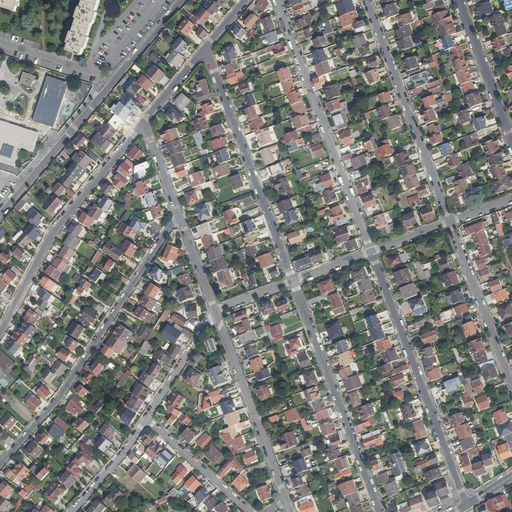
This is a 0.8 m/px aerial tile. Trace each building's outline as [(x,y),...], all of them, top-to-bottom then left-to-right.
[(0,0),(0,6),(16,12),(19,0),(0,0)] [(83,0),(81,8),(79,7),(76,18),(77,19),(73,32),(71,32),(67,43),(69,44),(67,51),(77,54),(77,55),(80,57),(80,55),(82,55),(84,49),(86,49),(86,47),(89,38),(88,37),(92,24),(94,24),(97,16),(98,13),(96,13),(99,0),(83,0)] [(264,0),(261,0),(256,6),(263,12),(269,5),(266,1),(264,0)] [(443,1),(442,0),(438,0),(433,2),(429,4),(423,6),(425,10),(427,10),(432,8),(435,6),(438,13),(446,11),(443,1)] [(308,1),(293,6),(296,15),(305,11),(304,7),(309,5),(308,1)] [(477,6),(482,17),(492,13),(493,13),(489,1),(485,3),(477,6)] [(395,3),(383,8),(388,19),(399,15),(395,3)] [(340,14),(341,17),(346,15),(343,5),(337,7),(339,10),(334,11),(336,15),(340,14)] [(188,19),(192,15),(183,8),(180,12),(187,19),(188,19)] [(503,9),(493,13),(492,13),(493,17),(494,17),(501,15),(505,13),(503,9)] [(439,27),(451,23),(453,22),(450,13),(449,14),(447,10),(446,11),(433,16),(437,28),(439,27)] [(259,18),(253,13),(243,24),(250,30),(252,28),(251,27),(259,18)] [(340,17),(344,28),(357,23),(355,19),(352,13),(346,15),(341,17),(340,17)] [(398,18),(402,27),(409,25),(414,23),(410,14),(398,18)] [(312,23),(309,15),(292,21),(293,24),(297,23),(299,30),(307,27),(306,25),(312,23)] [(495,25),(496,25),(503,22),(503,21),(501,15),(494,17),(494,19),(490,20),(492,26),(493,26),(495,25)] [(271,17),(263,21),(267,32),(276,29),(271,17)] [(188,19),(187,19),(178,29),(186,36),(195,25),(188,19)] [(329,20),(325,22),(330,33),(334,32),(330,21),(329,20)] [(363,21),(357,23),(344,28),(334,32),(335,35),(352,28),(355,35),(357,34),(357,33),(366,30),(363,21)] [(497,31),(499,37),(502,36),(508,34),(503,22),(496,25),(498,31),(497,31)] [(453,29),(451,23),(439,27),(441,31),(440,31),(443,39),(456,34),(455,29),(453,29)] [(402,27),(396,29),(399,37),(396,38),(397,42),(410,38),(411,37),(409,30),(411,29),(409,25),(402,27)] [(247,33),(240,26),(234,33),(241,39),(247,33)] [(195,32),(205,40),(209,35),(200,27),(198,28),(195,32)] [(309,41),(322,36),(321,33),(312,36),(311,34),(310,31),(305,33),(309,41)] [(363,34),(352,38),(357,50),(359,49),(367,46),(363,34)] [(322,36),(309,41),(313,46),(315,45),(316,49),(327,44),(324,36),(322,36)] [(494,47),(496,52),(506,48),(502,36),(499,37),(493,40),(495,47),(494,47)] [(413,47),(410,38),(397,42),(401,52),(413,47)] [(275,46),(266,49),(267,53),(275,50),(277,58),(287,54),(285,49),(284,49),(282,44),(275,46)] [(367,46),(359,49),(362,58),(372,54),(369,45),(367,46)] [(511,51),(511,45),(510,47),(511,48),(503,51),(505,57),(511,54),(511,52),(511,51)] [(143,55),(145,57),(147,55),(148,56),(152,51),(155,53),(151,58),(157,62),(163,55),(151,46),(143,55)] [(225,55),(227,63),(238,59),(241,58),(236,46),(233,47),(221,51),(223,56),(225,55)] [(452,62),(463,58),(464,58),(460,46),(451,49),(454,55),(449,57),(451,62),(452,62)] [(327,57),(324,49),(313,53),(314,57),(315,57),(316,61),(317,65),(328,61),(329,60),(328,57),(327,57)] [(336,58),(343,55),(340,49),(337,50),(337,51),(334,52),(336,58)] [(176,50),(171,56),(168,59),(176,67),(184,57),(176,50)] [(375,56),(366,60),(368,65),(366,66),(368,70),(379,66),(375,56)] [(403,61),(407,72),(419,68),(415,56),(403,61)] [(463,58),(452,62),(457,74),(467,70),(463,58)] [(235,61),(225,65),(227,69),(228,69),(230,73),(238,69),(235,61)] [(332,73),(328,61),(317,65),(315,66),(320,77),(327,75),(332,73)] [(161,80),(165,74),(155,65),(147,75),(158,84),(162,80),(161,80)] [(347,67),(337,71),(340,78),(350,74),(347,67)] [(282,83),(291,79),(288,70),(286,71),(285,68),(277,71),(282,83)] [(409,78),(420,74),(421,73),(419,68),(407,72),(409,78)] [(370,85),(380,82),(377,75),(379,75),(377,69),(365,74),(366,78),(367,78),(370,85)] [(461,85),(463,85),(472,81),(467,70),(457,74),(461,85)] [(241,71),(227,76),(229,82),(230,82),(232,85),(244,81),(243,76),(241,71)] [(37,77),(24,72),(20,83),(31,87),(33,81),(35,82),(37,77)] [(423,81),(420,74),(409,78),(409,80),(411,80),(414,88),(421,85),(420,82),(423,81)] [(320,77),(314,79),(318,90),(322,88),(321,84),(327,82),(326,79),(329,79),(327,75),(320,77)] [(54,127),(68,83),(48,76),(33,121),(54,127)] [(144,76),(138,84),(146,91),(152,83),(144,76)] [(294,86),(291,79),(282,83),(286,95),(295,91),(293,86),(294,86)] [(441,79),(427,85),(430,93),(438,90),(438,89),(441,88),(442,92),(445,91),(441,79)] [(128,92),(130,93),(133,90),(137,94),(140,89),(134,84),(134,83),(130,80),(124,88),(128,92)] [(198,95),(193,97),(196,104),(214,97),(212,93),(210,94),(204,80),(200,82),(204,91),(197,94),(198,95)] [(472,81),(463,85),(466,93),(474,90),(475,89),(476,89),(477,87),(476,84),(473,85),(472,81)] [(248,84),(240,86),(244,96),(252,93),(248,84)] [(324,89),(329,101),(341,96),(336,84),(324,89)] [(293,105),(302,102),(299,96),(300,95),(299,91),(288,95),(292,106),(293,105)] [(389,91),(379,95),(383,103),(392,100),(389,91)] [(483,104),(479,92),(467,97),(471,108),(483,104)] [(183,93),(174,104),(182,111),(191,101),(183,93)] [(131,94),(123,104),(132,111),(136,107),(138,107),(139,106),(140,106),(140,105),(141,104),(141,103),(140,102),(139,101),(131,94)] [(433,109),(436,108),(444,105),(447,104),(450,103),(447,95),(443,96),(444,99),(436,102),(434,96),(423,100),(427,111),(433,109)] [(246,98),(239,101),(243,109),(250,107),(246,98)] [(328,103),(331,113),(332,113),(346,108),(347,107),(346,102),(340,104),(338,99),(328,103)] [(305,114),(306,114),(302,102),(293,105),(296,114),(291,116),(292,119),(293,119),(305,114)] [(202,107),(206,117),(214,114),(212,108),(213,108),(212,103),(202,107)] [(388,105),(378,109),(382,121),(387,119),(393,117),(388,105)] [(447,111),(444,105),(436,108),(439,116),(445,114),(444,112),(447,111)] [(248,117),(250,122),(259,118),(254,106),(246,110),(247,114),(248,117)] [(166,115),(174,121),(180,114),(173,107),(166,115)] [(346,108),(332,113),(333,117),(338,131),(348,127),(346,123),(345,123),(341,114),(347,112),(346,108)] [(118,109),(114,114),(117,117),(115,120),(122,126),(128,118),(118,109)] [(435,115),(433,109),(427,111),(422,113),(424,119),(425,118),(427,125),(439,120),(437,114),(435,115)] [(469,115),(467,110),(459,113),(464,124),(469,122),(467,116),(469,115)] [(304,128),(310,126),(305,114),(293,119),(297,130),(304,128)] [(402,127),(397,115),(393,117),(387,119),(391,131),(402,127)] [(264,119),(264,116),(259,118),(250,122),(249,122),(254,134),(254,133),(256,132),(266,129),(265,128),(268,127),(264,119)] [(487,121),(485,117),(472,121),(472,123),(476,133),(488,129),(485,122),(487,121)] [(194,121),(193,121),(197,130),(206,127),(203,118),(194,121)] [(38,133),(0,120),(0,139),(1,140),(0,143),(0,160),(14,165),(21,147),(32,150),(38,133)] [(99,133),(100,133),(109,141),(117,131),(107,123),(99,133)] [(221,124),(211,128),(214,137),(225,133),(221,124)] [(440,133),(441,133),(438,126),(436,126),(435,125),(429,127),(432,136),(440,133)] [(266,129),(256,132),(259,138),(260,138),(261,142),(260,142),(259,143),(261,146),(262,147),(274,143),(273,141),(270,134),(272,134),(269,128),(266,129)] [(341,136),(346,148),(347,148),(355,145),(353,141),(354,141),(350,130),(342,133),(343,135),(341,136)] [(170,131),(164,134),(167,143),(171,141),(169,136),(172,135),(170,131)] [(295,131),(283,136),(286,144),(299,140),(295,131)] [(193,135),(198,146),(204,144),(200,132),(197,133),(193,135)] [(109,141),(100,133),(91,143),(103,153),(111,143),(109,141)] [(312,143),(312,145),(319,142),(323,141),(320,133),(312,136),(314,142),(312,143)] [(432,136),(430,137),(433,146),(443,142),(440,133),(432,136)] [(79,149),(87,139),(81,134),(73,143),(79,149)] [(473,143),(470,136),(463,138),(468,150),(481,145),(479,141),(473,143)] [(218,139),(211,141),(214,150),(228,145),(225,137),(218,140),(218,139)] [(374,138),(364,141),(366,146),(367,146),(370,152),(375,150),(378,149),(376,143),(374,138)] [(489,155),(499,151),(500,151),(497,145),(499,144),(497,139),(483,144),(488,156),(489,155)] [(184,152),(179,140),(166,145),(168,150),(170,149),(172,156),(182,152),(184,152)] [(299,141),(299,140),(286,144),(290,153),(299,149),(304,148),(301,140),(299,141)] [(380,149),(383,157),(392,153),(387,140),(381,143),(383,147),(380,149)] [(304,148),(299,149),(300,153),(310,149),(314,158),(324,154),(319,142),(312,145),(304,148)] [(439,147),(441,151),(442,151),(443,154),(445,158),(447,157),(454,155),(450,143),(439,147)] [(135,157),(138,160),(144,154),(136,147),(128,155),(133,159),(135,157)] [(270,147),(260,151),(266,166),(275,162),(270,147)] [(207,149),(200,152),(202,158),(209,155),(207,149)] [(220,165),(230,161),(226,149),(215,153),(220,165)] [(78,164),(85,169),(93,160),(86,155),(82,151),(74,160),(78,164)] [(86,155),(93,160),(95,162),(98,158),(90,151),(86,155)] [(360,151),(343,157),(345,162),(359,156),(362,155),(360,151)] [(501,156),(499,151),(489,155),(494,168),(503,164),(500,157),(501,156)] [(182,152),(172,156),(171,156),(176,168),(184,165),(187,164),(182,152)] [(408,160),(405,153),(394,157),(396,162),(398,168),(401,167),(411,164),(409,159),(408,160)] [(362,155),(359,156),(359,157),(352,159),(355,168),(367,164),(363,154),(362,155)] [(458,167),(462,165),(457,154),(454,155),(447,157),(451,169),(458,167)] [(131,168),(135,172),(136,167),(136,166),(128,159),(117,172),(119,174),(126,179),(131,173),(128,171),(131,168)] [(136,167),(135,172),(133,185),(136,183),(138,178),(139,178),(140,179),(146,177),(143,170),(150,168),(147,162),(136,167)] [(284,172),(281,163),(270,167),(273,175),(284,172)] [(405,179),(417,175),(412,163),(411,164),(401,167),(405,179)] [(85,169),(78,164),(76,167),(78,169),(75,173),(70,169),(67,172),(68,172),(75,178),(78,181),(86,171),(85,169)] [(213,169),(217,179),(230,174),(226,164),(213,169)] [(465,179),(472,176),(469,168),(467,168),(465,164),(462,165),(458,167),(463,179),(465,179)] [(494,168),(492,168),(497,181),(507,178),(504,169),(503,164),(494,168)] [(188,175),(184,165),(176,168),(180,178),(188,175)] [(46,170),(41,177),(43,179),(45,176),(46,177),(49,173),(46,170)] [(67,188),(75,178),(68,172),(60,182),(67,188)] [(201,172),(191,176),(193,183),(191,184),(193,188),(201,185),(206,183),(201,172)] [(126,179),(119,174),(115,179),(117,180),(114,184),(120,189),(125,183),(126,185),(129,182),(126,179)] [(330,174),(321,177),(326,189),(334,186),(330,174)] [(240,175),(230,178),(235,190),(244,186),(240,175)] [(417,175),(405,179),(409,191),(418,188),(421,186),(417,175)] [(370,185),(366,177),(355,181),(360,194),(368,192),(366,187),(370,185)] [(446,180),(448,185),(453,183),(456,182),(454,177),(446,180)] [(497,181),(493,183),(497,193),(511,187),(511,184),(509,177),(507,178),(497,181)] [(144,195),(149,193),(145,185),(149,184),(148,179),(136,183),(138,188),(135,189),(138,198),(144,195)] [(275,183),(276,188),(280,187),(280,189),(283,195),(291,192),(286,179),(275,183)] [(465,179),(463,179),(456,182),(453,183),(458,196),(463,194),(467,193),(470,192),(465,179)] [(212,193),(215,191),(211,181),(206,183),(201,185),(203,189),(209,187),(212,193)] [(59,183),(52,191),(60,197),(66,189),(59,183)] [(115,189),(108,183),(101,190),(109,196),(115,189)] [(421,186),(418,188),(421,197),(429,194),(425,185),(421,186)] [(333,189),(323,193),(327,205),(337,201),(333,189)] [(379,189),(362,195),(364,199),(363,199),(368,213),(378,210),(373,195),(380,193),(379,189)] [(195,191),(186,194),(190,205),(199,202),(196,192),(195,191)] [(149,193),(144,195),(148,208),(150,208),(158,205),(153,192),(149,193)] [(250,194),(232,200),(233,204),(240,202),(240,203),(244,202),(245,205),(253,202),(250,194)] [(458,196),(453,198),(457,208),(467,204),(463,194),(458,196)] [(54,196),(43,208),(52,215),(62,202),(54,196)] [(97,207),(108,213),(115,202),(105,196),(102,200),(101,199),(99,202),(100,203),(97,207)] [(18,212),(26,202),(22,199),(15,208),(18,212)] [(284,214),(294,210),(290,199),(278,203),(282,215),(284,214)] [(206,203),(196,207),(198,212),(197,212),(199,216),(200,216),(201,221),(211,217),(210,214),(211,213),(211,212),(210,209),(209,208),(208,209),(206,203)] [(161,211),(159,204),(158,205),(150,208),(154,221),(151,226),(152,226),(160,232),(163,228),(158,225),(159,222),(158,218),(162,216),(160,211),(161,211)] [(428,208),(421,211),(424,220),(436,216),(432,204),(427,206),(428,208)] [(90,212),(88,215),(101,224),(108,213),(97,207),(95,205),(93,208),(93,209),(91,212),(90,212)] [(334,222),(336,227),(348,222),(346,218),(344,218),(340,207),(331,210),(336,221),(334,222)] [(232,213),(230,208),(226,209),(227,211),(224,212),(226,219),(228,219),(230,224),(237,221),(235,216),(233,216),(232,213)] [(195,222),(200,220),(196,209),(190,211),(195,222)] [(31,223),(36,228),(39,224),(38,224),(41,221),(44,217),(35,210),(27,219),(31,223)] [(284,214),(288,226),(300,222),(296,210),(294,210),(284,214)] [(96,220),(84,213),(79,221),(89,228),(91,224),(93,225),(96,220)] [(414,213),(403,217),(404,220),(407,227),(418,223),(414,213)] [(498,217),(496,213),(492,214),(496,226),(500,224),(498,217)] [(375,224),(377,230),(388,226),(384,214),(374,217),(376,224),(375,224)] [(223,218),(214,222),(215,227),(222,224),(222,223),(224,222),(223,218)] [(254,227),(251,220),(240,224),(244,233),(245,232),(246,235),(255,232),(257,231),(258,230),(256,226),(254,227)] [(409,232),(407,227),(404,220),(399,222),(400,227),(403,226),(406,233),(409,232)] [(134,230),(145,237),(152,226),(151,226),(143,221),(140,227),(137,225),(134,230)] [(466,229),(468,236),(472,235),(474,234),(484,230),(486,229),(483,222),(466,229)] [(24,232),(24,233),(32,240),(33,241),(41,232),(36,228),(31,223),(24,232)] [(213,234),(208,223),(205,224),(198,226),(198,227),(202,238),(213,234)] [(395,223),(388,226),(377,230),(375,231),(378,238),(392,232),(391,230),(397,228),(395,223)] [(71,233),(77,237),(82,229),(73,224),(68,232),(71,233)] [(119,230),(120,231),(128,237),(133,229),(125,224),(124,226),(122,225),(119,230)] [(336,239),(339,245),(345,243),(351,241),(348,233),(349,233),(347,226),(335,230),(338,238),(336,239)] [(476,241),(475,242),(477,246),(488,242),(484,230),(474,234),(476,241)] [(117,242),(121,236),(116,233),(113,231),(108,237),(117,242)] [(299,231),(288,235),(292,245),(302,241),(301,238),(303,237),(301,231),(299,232),(299,231)] [(255,232),(246,235),(243,236),(248,248),(255,245),(260,243),(259,240),(258,240),(255,232)] [(32,240),(24,233),(16,242),(23,248),(28,242),(29,243),(32,240)] [(80,240),(77,237),(71,233),(64,244),(66,245),(74,250),(80,240)] [(351,241),(345,243),(348,252),(358,248),(355,239),(351,241)] [(511,242),(510,239),(502,242),(503,243),(505,249),(510,247),(511,246),(511,242)] [(118,261),(123,253),(108,243),(103,251),(118,261)] [(129,246),(126,250),(133,255),(136,251),(134,250),(135,247),(131,244),(129,247),(129,246)] [(179,249),(172,246),(168,244),(166,248),(167,249),(177,253),(179,249)] [(74,250),(66,245),(63,249),(65,250),(60,257),(70,263),(77,252),(74,250)] [(207,250),(211,261),(223,257),(219,245),(207,250)] [(242,264),(246,262),(243,253),(246,251),(249,257),(258,254),(255,245),(248,248),(237,252),(242,264)] [(19,247),(16,251),(17,252),(15,255),(21,260),(24,257),(22,256),(25,252),(19,247)] [(177,253),(167,249),(163,259),(169,262),(170,259),(173,260),(176,262),(177,258),(179,258),(181,255),(177,253)] [(310,254),(313,263),(325,259),(321,249),(309,254),(310,254)] [(91,262),(95,264),(101,253),(98,251),(91,262)] [(0,257),(0,259),(6,265),(12,258),(9,255),(8,256),(4,253),(0,257)] [(63,273),(70,263),(60,257),(56,254),(54,258),(57,260),(53,267),(62,273),(63,273)] [(258,257),(262,266),(265,265),(265,264),(271,262),(268,254),(258,257)] [(297,261),(293,262),(296,271),(300,273),(315,267),(313,263),(310,254),(306,255),(307,258),(298,261),(297,261)] [(399,255),(389,259),(392,267),(402,263),(402,262),(405,261),(405,260),(406,260),(404,254),(399,255)] [(107,257),(101,266),(110,272),(115,263),(107,257)] [(228,269),(223,257),(211,261),(216,273),(218,273),(228,269)] [(489,269),(492,267),(491,265),(487,266),(484,258),(477,261),(480,271),(488,268),(489,269)] [(439,263),(443,273),(455,268),(452,259),(447,261),(447,260),(439,263)] [(422,281),(426,279),(424,272),(421,266),(420,261),(415,263),(422,281)] [(273,265),(266,268),(268,274),(271,273),(272,278),(280,275),(277,267),(276,267),(275,264),(273,265)] [(57,281),(62,273),(53,267),(51,265),(46,274),(57,281)] [(164,272),(156,266),(150,275),(153,277),(156,279),(160,282),(163,277),(162,276),(164,272)] [(14,267),(11,270),(17,275),(19,272),(14,267)] [(170,271),(167,274),(171,276),(185,271),(183,267),(170,271)] [(351,272),(356,283),(359,281),(368,278),(364,267),(351,272)] [(96,268),(89,280),(95,284),(99,278),(103,281),(107,275),(96,268)] [(228,269),(218,273),(222,284),(226,283),(227,285),(233,283),(228,269)] [(399,285),(412,281),(408,269),(395,274),(399,285)] [(488,269),(480,272),(484,281),(489,280),(488,277),(491,276),(488,269)] [(10,270),(3,278),(10,284),(17,276),(10,270)] [(455,272),(444,276),(448,287),(459,283),(455,272)] [(79,283),(81,279),(82,278),(77,274),(73,280),(79,283)] [(189,286),(193,285),(189,274),(179,278),(183,289),(189,286)] [(253,274),(249,276),(252,286),(257,284),(253,274)] [(2,293),(10,285),(0,276),(0,291),(1,293),(2,293)] [(56,283),(45,276),(40,284),(51,291),(56,283)] [(122,276),(120,280),(126,284),(129,280),(122,276)] [(368,278),(359,281),(360,286),(363,293),(372,290),(373,289),(369,278),(368,278)] [(81,279),(79,283),(73,294),(76,296),(79,298),(80,295),(81,296),(89,284),(81,279)] [(489,282),(484,284),(485,286),(490,285),(493,293),(503,290),(499,279),(489,283),(489,282)] [(318,284),(322,295),(335,290),(331,280),(318,284)] [(151,282),(145,294),(156,299),(162,288),(151,282)] [(418,295),(413,284),(401,289),(405,300),(418,295)] [(183,289),(178,291),(182,302),(194,298),(189,286),(183,289)] [(485,297),(487,301),(496,298),(497,302),(508,298),(505,289),(503,290),(493,293),(485,297)] [(59,304),(61,301),(48,293),(47,293),(42,290),(38,295),(42,298),(38,304),(44,308),(51,299),(59,304)] [(361,294),(366,306),(376,301),(372,290),(363,293),(361,294)] [(157,301),(162,305),(167,308),(169,294),(166,292),(165,294),(167,295),(166,298),(165,298),(164,300),(160,297),(157,301)] [(338,293),(329,296),(336,315),(345,312),(338,293)] [(72,304),(76,296),(73,294),(68,302),(72,304)] [(308,301),(309,305),(323,299),(322,295),(308,301)] [(137,298),(134,302),(140,306),(145,309),(148,305),(137,298)] [(416,317),(428,313),(422,298),(410,302),(414,313),(415,313),(416,317)] [(276,304),(279,312),(290,308),(286,300),(276,304)] [(261,306),(265,316),(275,312),(272,302),(261,306)] [(457,316),(470,311),(467,303),(454,308),(457,316)] [(511,307),(511,304),(499,308),(503,320),(511,316),(511,307)] [(154,315),(160,319),(167,308),(162,305),(160,309),(157,307),(156,307),(154,309),(152,307),(149,312),(151,313),(154,315)] [(145,309),(140,306),(134,314),(146,322),(151,313),(149,312),(145,309)] [(197,306),(187,307),(188,317),(198,317),(197,306)] [(34,325),(40,316),(29,308),(28,310),(30,311),(25,318),(34,325)] [(88,308),(82,317),(93,324),(99,315),(88,308)] [(172,316),(174,312),(171,310),(167,308),(160,319),(164,322),(169,314),(172,316)] [(452,309),(440,314),(444,325),(453,322),(450,316),(454,314),(452,309)] [(281,316),(282,319),(299,313),(298,310),(281,316)] [(240,314),(240,313),(232,315),(235,323),(243,320),(248,318),(249,318),(247,311),(240,314)] [(381,311),(372,314),(376,325),(385,322),(381,311)] [(151,313),(146,322),(148,323),(154,315),(151,313)] [(173,318),(180,323),(179,324),(184,327),(188,321),(177,314),(176,313),(173,318)] [(407,326),(408,330),(415,327),(415,328),(431,322),(430,320),(435,318),(439,327),(444,325),(440,314),(407,326)] [(241,335),(253,330),(248,318),(243,320),(244,323),(236,326),(239,333),(240,332),(241,335)] [(471,318),(458,323),(459,328),(464,326),(468,336),(477,332),(473,322),(471,318)] [(160,319),(153,330),(155,332),(157,329),(159,330),(164,322),(160,319)] [(21,330),(29,338),(30,338),(33,334),(37,329),(27,321),(24,324),(25,325),(20,330),(21,330)] [(339,321),(326,326),(331,340),(344,335),(339,321)] [(68,332),(78,339),(85,328),(75,322),(68,332)] [(176,324),(174,328),(182,333),(191,339),(194,335),(186,329),(183,329),(176,324)] [(126,344),(133,333),(120,325),(114,335),(115,336),(126,344)] [(273,328),(276,336),(283,333),(280,325),(273,328)] [(138,335),(146,340),(150,334),(149,333),(150,330),(144,326),(138,335)] [(182,333),(174,328),(171,326),(168,329),(172,332),(171,334),(176,338),(178,335),(180,337),(182,333)] [(268,332),(270,338),(272,343),(277,341),(276,338),(273,339),(270,331),(271,331),(269,326),(266,327),(268,332)] [(22,347),(27,341),(29,338),(21,330),(18,334),(16,332),(12,338),(13,339),(22,346),(22,347)] [(149,343),(156,332),(155,332),(153,330),(150,334),(146,340),(146,341),(149,343)] [(253,330),(241,335),(238,336),(242,344),(257,339),(254,330),(253,330)] [(434,331),(422,335),(426,344),(438,339),(434,331)] [(107,345),(115,351),(119,354),(126,344),(115,336),(111,340),(110,340),(107,345)] [(381,353),(382,353),(392,349),(388,337),(377,341),(381,353)] [(75,351),(79,343),(71,338),(67,346),(75,351)] [(298,354),(299,353),(297,348),(302,347),(298,338),(290,341),(293,350),(290,351),(291,356),(298,354)] [(22,346),(13,339),(6,348),(14,355),(22,346)] [(213,339),(206,341),(212,358),(219,355),(214,343),(213,339)] [(480,339),(468,343),(471,350),(469,351),(471,356),(474,354),(484,351),(481,344),(482,343),(480,339)] [(350,351),(346,340),(335,344),(337,348),(338,348),(340,355),(350,351)] [(138,353),(143,356),(151,345),(149,343),(146,341),(138,353)] [(167,350),(165,353),(172,358),(174,360),(182,349),(178,346),(172,342),(171,344),(167,342),(163,347),(167,349),(166,350),(167,350)] [(255,343),(244,347),(249,359),(260,355),(255,343)] [(110,358),(115,351),(107,345),(102,351),(110,358)] [(66,361),(70,354),(62,348),(60,351),(61,352),(58,356),(66,361)] [(392,349),(382,353),(386,364),(390,363),(395,361),(399,360),(395,348),(392,349)] [(165,353),(159,350),(157,353),(156,352),(153,356),(167,365),(172,358),(165,353)] [(15,365),(0,351),(0,368),(1,367),(8,373),(15,365)] [(299,353),(298,354),(303,367),(310,364),(305,351),(299,353)] [(352,353),(351,351),(350,351),(340,355),(336,357),(339,364),(352,359),(350,354),(352,353)] [(484,351),(474,354),(479,366),(480,366),(488,362),(484,351)] [(437,362),(434,356),(430,357),(430,359),(423,361),(427,371),(433,368),(432,364),(437,362)] [(33,372),(39,362),(38,361),(35,358),(30,365),(30,366),(28,368),(33,372)] [(260,358),(251,361),(256,373),(264,370),(260,358)] [(59,378),(67,367),(58,361),(51,371),(56,375),(59,378)] [(91,369),(98,375),(101,371),(103,372),(107,368),(97,361),(91,369)] [(499,376),(493,361),(488,362),(480,366),(486,381),(499,376)] [(155,378),(162,368),(155,363),(148,374),(155,378)] [(386,364),(379,367),(382,375),(393,371),(393,370),(392,367),(390,363),(386,364)] [(86,365),(84,369),(89,373),(83,379),(87,383),(90,379),(93,382),(99,376),(98,375),(91,369),(86,365)] [(350,365),(340,369),(342,376),(341,376),(343,381),(344,380),(354,377),(350,365)] [(392,373),(393,375),(409,369),(407,365),(395,369),(396,371),(392,373)] [(194,367),(193,366),(184,380),(196,387),(199,383),(198,382),(204,373),(194,367)] [(222,366),(209,371),(213,381),(211,381),(212,386),(214,385),(215,386),(228,381),(222,366)] [(441,372),(439,367),(432,370),(433,371),(428,373),(431,381),(441,377),(439,373),(441,372)] [(33,372),(28,368),(25,372),(24,373),(31,378),(35,374),(33,372)] [(50,382),(56,375),(51,371),(48,369),(42,377),(50,382)] [(114,376),(120,381),(124,374),(119,370),(114,376)] [(314,371),(303,375),(308,387),(318,383),(314,371)] [(155,378),(148,374),(145,372),(140,380),(150,386),(155,378)] [(124,374),(120,381),(118,384),(120,386),(123,382),(124,382),(128,376),(124,374)] [(391,379),(394,388),(399,386),(398,384),(406,381),(403,374),(391,379)] [(347,385),(349,392),(355,390),(363,387),(358,375),(354,377),(344,380),(346,385),(347,385)] [(461,380),(460,376),(444,383),(447,388),(447,389),(448,393),(449,394),(460,389),(459,386),(463,384),(461,380)] [(470,377),(464,379),(466,383),(471,396),(473,395),(468,382),(471,381),(470,377)] [(480,379),(472,382),(476,392),(483,389),(480,383),(481,383),(480,379)] [(143,400),(150,390),(140,383),(133,394),(143,400)] [(83,397),(88,390),(82,384),(76,391),(83,397)] [(268,384),(256,389),(257,392),(258,392),(261,399),(272,395),(268,384)] [(33,390),(37,393),(45,400),(51,393),(43,386),(40,389),(36,386),(33,390)] [(312,402),(322,398),(320,394),(319,394),(318,394),(317,393),(317,391),(316,387),(305,391),(309,403),(312,402)] [(217,390),(209,394),(212,403),(225,399),(223,395),(219,396),(217,390)] [(399,390),(393,392),(396,401),(397,400),(398,404),(404,401),(403,398),(405,397),(402,391),(400,392),(399,390)] [(356,392),(350,394),(354,407),(362,404),(357,391),(356,392)] [(174,396),(169,404),(170,406),(178,410),(185,398),(175,392),(173,396),(174,396)] [(30,393),(23,401),(26,404),(33,395),(30,393)] [(126,405),(136,411),(143,400),(133,394),(126,405)] [(204,408),(203,410),(214,407),(212,403),(209,394),(205,395),(204,408)] [(296,396),(300,407),(303,405),(302,403),(306,402),(303,394),(296,396)] [(34,395),(26,404),(35,411),(43,403),(34,395)] [(111,395),(105,404),(108,407),(112,401),(114,402),(117,399),(111,395)] [(471,396),(463,399),(467,409),(471,408),(471,406),(474,405),(472,400),(471,396)] [(486,396),(477,399),(481,410),(490,407),(486,396)] [(75,397),(69,404),(80,413),(83,410),(78,405),(80,402),(75,397)] [(237,398),(229,401),(231,406),(234,407),(237,406),(236,404),(239,403),(237,398)] [(312,402),(317,413),(327,410),(322,398),(312,402)] [(89,407),(97,413),(104,405),(100,401),(95,407),(92,404),(89,407)] [(412,406),(411,403),(402,406),(403,409),(402,410),(406,420),(417,416),(413,406),(412,406)] [(375,416),(371,404),(359,409),(363,421),(375,416)] [(136,411),(126,405),(124,409),(127,411),(121,419),(126,422),(126,423),(130,425),(136,416),(136,415),(138,412),(136,411)] [(178,410),(170,406),(168,410),(179,417),(183,414),(183,413),(178,410)] [(317,413),(316,414),(319,421),(330,417),(328,413),(332,412),(330,408),(327,410),(317,413)] [(50,426),(57,432),(59,430),(63,433),(68,428),(61,422),(65,418),(56,409),(52,413),(57,418),(50,426)] [(225,416),(231,413),(229,409),(211,415),(208,411),(207,410),(204,412),(211,421),(225,416)] [(497,422),(499,425),(509,421),(505,409),(494,413),(497,422)] [(291,410),(285,412),(289,422),(298,418),(296,413),(295,410),(292,411),(291,410)] [(231,413),(225,416),(230,427),(232,427),(234,426),(238,425),(240,424),(238,420),(237,416),(238,416),(236,411),(231,413)] [(454,429),(462,426),(466,424),(461,412),(452,416),(450,417),(454,429)] [(17,421),(9,413),(0,422),(9,430),(17,421)] [(94,413),(89,422),(92,425),(98,416),(94,413)] [(179,417),(179,418),(182,421),(181,422),(184,424),(185,423),(187,425),(191,421),(183,414),(179,417)] [(276,416),(266,419),(267,424),(278,420),(276,416)] [(74,425),(80,430),(83,433),(90,425),(81,417),(74,425)] [(371,419),(357,424),(359,429),(376,422),(375,419),(371,421),(371,419)] [(415,434),(417,440),(428,436),(422,420),(414,423),(418,433),(415,434)] [(211,421),(204,428),(208,431),(213,425),(211,421)] [(333,421),(321,425),(326,437),(329,435),(337,432),(333,421)] [(501,437),(511,433),(511,421),(498,426),(501,437)] [(107,423),(99,431),(100,432),(104,436),(111,442),(115,437),(113,436),(114,435),(112,433),(115,431),(107,423)] [(84,434),(88,438),(92,441),(100,432),(99,431),(92,425),(84,434)] [(465,433),(462,426),(454,429),(446,432),(447,435),(454,432),(456,436),(465,433)] [(189,427),(182,435),(191,443),(198,435),(190,428),(189,427)] [(232,440),(237,438),(232,427),(230,427),(223,430),(225,435),(224,435),(221,436),(225,442),(232,440)] [(71,440),(75,443),(84,434),(83,433),(80,430),(71,440)] [(43,431),(37,438),(44,445),(50,438),(43,431)] [(1,437),(1,438),(7,443),(8,444),(11,441),(12,442),(14,440),(5,432),(1,437)] [(152,432),(148,437),(146,435),(144,438),(146,439),(143,443),(147,447),(156,436),(152,432)] [(293,432),(281,437),(283,442),(281,442),(284,449),(298,444),(293,432)] [(337,432),(329,435),(333,446),(342,443),(338,432),(337,432)] [(376,435),(375,432),(363,436),(364,440),(376,435)] [(84,434),(75,443),(80,448),(83,444),(88,438),(84,434)] [(206,434),(198,443),(203,447),(211,438),(206,434)] [(364,441),(366,446),(376,442),(377,446),(383,444),(380,435),(364,441)] [(476,447),(472,435),(460,440),(464,452),(466,451),(476,447)] [(111,442),(104,436),(96,445),(104,452),(107,449),(108,451),(114,445),(111,442)] [(245,446),(242,436),(239,437),(237,438),(232,440),(225,442),(228,447),(236,444),(238,449),(232,451),(234,455),(248,450),(254,448),(253,443),(245,446)] [(89,446),(92,441),(88,438),(83,444),(85,445),(84,447),(85,448),(83,450),(84,451),(91,457),(95,452),(89,446)] [(414,444),(419,456),(432,451),(430,446),(429,446),(426,439),(414,444)] [(27,451),(36,459),(44,449),(35,441),(27,451)] [(156,459),(164,450),(158,445),(156,447),(153,443),(148,450),(144,454),(147,456),(148,455),(151,458),(155,461),(156,459)] [(314,455),(312,450),(310,443),(301,446),(303,452),(304,451),(308,462),(303,463),(305,468),(317,463),(314,455)] [(511,454),(510,449),(508,443),(498,447),(503,459),(511,455),(511,454)] [(144,455),(144,454),(148,450),(143,445),(139,450),(144,455)] [(211,445),(203,454),(215,464),(223,455),(211,445)] [(484,462),(486,467),(493,464),(491,459),(493,458),(491,453),(485,455),(481,447),(483,446),(482,445),(478,446),(480,452),(484,462)] [(342,457),(338,446),(326,450),(331,462),(335,460),(342,457)] [(474,470),(476,477),(488,472),(486,467),(484,462),(475,465),(471,456),(480,452),(478,446),(476,447),(466,451),(474,470)] [(168,466),(175,457),(165,449),(164,450),(156,459),(163,465),(165,463),(168,466)] [(248,450),(234,455),(239,462),(245,459),(247,466),(252,464),(251,462),(258,460),(255,451),(249,453),(248,450)] [(94,460),(91,457),(84,451),(75,460),(81,464),(81,465),(84,462),(89,466),(94,460)] [(467,473),(474,470),(466,451),(464,452),(460,453),(461,458),(467,473)] [(54,458),(49,453),(44,458),(47,460),(46,462),(48,464),(49,464),(54,458)] [(395,467),(396,467),(399,474),(406,472),(404,468),(407,467),(405,462),(402,463),(398,453),(392,455),(394,462),(393,462),(395,467)] [(137,464),(140,460),(138,458),(139,457),(137,455),(136,457),(132,454),(129,458),(137,464)] [(439,462),(436,454),(427,457),(428,459),(417,463),(418,467),(415,468),(418,475),(423,473),(421,469),(439,462)] [(241,472),(242,473),(244,470),(239,462),(234,455),(217,475),(220,477),(229,467),(228,466),(232,463),(237,469),(236,470),(239,473),(241,472)] [(347,469),(349,468),(345,456),(342,457),(335,460),(339,472),(347,469)] [(77,468),(81,464),(75,460),(75,459),(67,469),(68,470),(78,478),(83,473),(77,468)] [(378,460),(373,462),(376,471),(381,468),(378,460)] [(18,476),(23,481),(27,476),(26,476),(31,470),(30,470),(21,462),(18,465),(19,466),(17,469),(14,472),(18,476)] [(135,464),(127,473),(128,474),(136,465),(135,464)] [(42,480),(50,471),(48,469),(45,467),(43,465),(41,467),(44,470),(42,472),(34,466),(30,470),(31,470),(35,474),(36,475),(42,480)] [(128,474),(139,484),(147,475),(136,465),(128,474)] [(178,470),(172,478),(177,483),(188,472),(181,465),(177,469),(178,470)] [(13,471),(9,468),(4,474),(10,479),(11,477),(15,480),(18,476),(14,472),(13,471)] [(339,472),(334,474),(336,480),(351,475),(349,469),(347,470),(347,469),(339,472)] [(427,474),(430,482),(433,481),(442,478),(439,469),(427,474)] [(59,479),(70,489),(78,479),(78,478),(68,470),(59,479)] [(296,488),(305,485),(302,477),(305,476),(303,472),(293,476),(294,480),(293,480),(296,488)] [(383,486),(384,485),(395,481),(396,481),(395,478),(395,477),(389,479),(387,473),(380,476),(383,486)] [(240,474),(233,483),(241,491),(249,484),(240,474)] [(186,484),(184,486),(187,489),(189,487),(197,494),(204,487),(194,477),(186,484)] [(355,488),(356,487),(353,479),(340,484),(345,496),(347,496),(356,492),(355,488)] [(6,499),(14,489),(5,481),(0,486),(0,487),(1,488),(0,488),(0,493),(5,498),(6,499)] [(56,481),(45,495),(54,504),(58,500),(57,499),(61,493),(63,495),(66,491),(56,481)] [(267,485),(265,481),(257,484),(258,488),(263,501),(272,497),(271,494),(272,494),(270,488),(269,488),(267,484),(267,485)] [(394,495),(400,493),(395,481),(384,485),(389,497),(394,495)] [(436,490),(439,497),(450,493),(446,481),(434,486),(436,490)] [(296,488),(301,499),(310,496),(306,484),(305,485),(296,488)] [(29,486),(28,485),(20,494),(23,497),(26,500),(28,497),(34,490),(29,486)] [(170,495),(173,498),(178,492),(174,488),(168,493),(170,495)] [(111,493),(105,501),(113,508),(125,495),(117,489),(112,494),(111,493)] [(439,497),(436,490),(426,494),(431,507),(441,503),(439,497)] [(173,498),(175,500),(182,493),(179,491),(178,492),(173,498)] [(356,492),(347,496),(351,507),(361,504),(361,503),(357,492),(356,492)] [(487,510),(487,511),(491,511),(497,509),(498,511),(505,508),(507,511),(511,511),(511,505),(508,494),(501,496),(485,504),(486,508),(487,510)] [(6,499),(5,498),(4,499),(0,495),(0,500),(1,501),(0,502),(0,509),(2,511),(6,507),(7,508),(10,505),(12,507),(14,505),(13,505),(11,503),(9,502),(6,499)] [(170,495),(157,500),(157,504),(170,499),(170,495)] [(215,508),(220,504),(211,495),(204,502),(212,511),(215,508)] [(411,505),(413,511),(422,508),(423,511),(427,509),(423,496),(409,501),(411,505)] [(26,500),(23,497),(15,506),(18,509),(26,500)] [(101,511),(106,507),(98,500),(90,509),(92,511),(101,511)] [(220,504),(215,508),(218,511),(226,511),(229,510),(223,502),(220,504)] [(316,511),(313,502),(301,507),(302,511),(316,511)]
